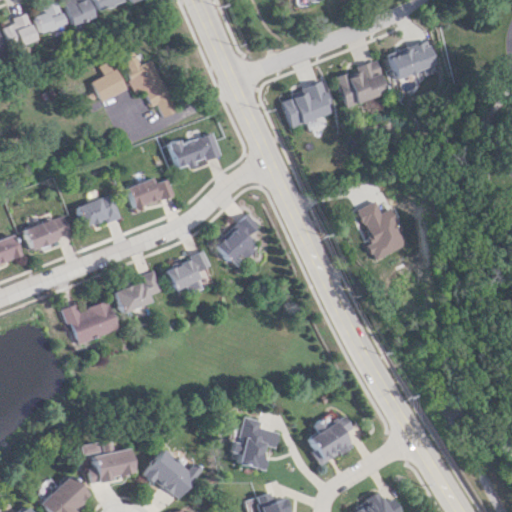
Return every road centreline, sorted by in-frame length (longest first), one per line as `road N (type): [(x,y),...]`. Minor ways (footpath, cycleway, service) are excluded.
road 1 (secondary): [(196,0),(332,304),(459,511)]
road 2 (residential): [(270,160),(226,185),(182,227),(0,296)]
road 3 (residential): [(232,81),(412,4)]
road 4 (residential): [(413,437),(333,488),(323,511)]
